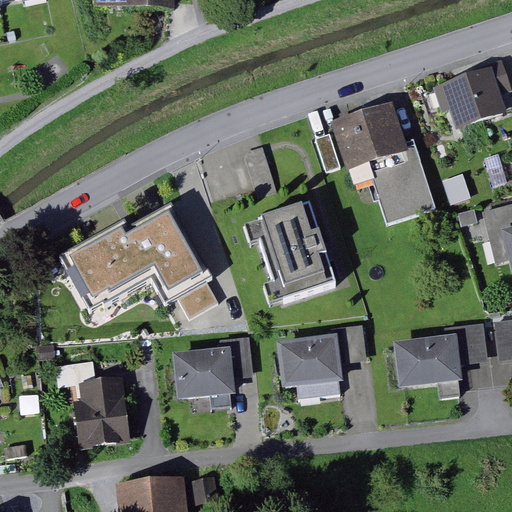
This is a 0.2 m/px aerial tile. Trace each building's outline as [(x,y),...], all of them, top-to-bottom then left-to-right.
[(46,0),(0,0),(0,9),(46,1),(46,0)] [(99,0),(100,6),(181,11),(182,0),(99,0)] [(511,110),(511,102),(498,66),(448,86),(465,129),(511,110)] [(404,145),(393,109),(335,127),(353,184),(374,177),(389,223),(435,209),(413,142),(404,145)] [(341,169),(330,136),(315,141),(326,174),(341,169)] [(276,193),(262,149),(244,155),(258,198),(276,193)] [(464,175),(445,181),(453,204),(471,198),(464,175)] [(511,204),(482,212),(496,264),(511,260),(511,262),(511,204)] [(133,228),(127,232),(122,224),(59,259),(90,316),(152,283),(166,308),(180,300),(191,320),(217,306),(205,284),(212,280),(171,207),(133,228)] [(342,288),(317,208),(253,228),(259,249),(269,246),(282,287),(273,290),(278,308),(342,288)] [(511,320),(495,323),(500,361),(511,359),(511,320)] [(483,326),(446,330),(450,366),(470,364),(487,362),(483,326)] [(455,335),(394,342),(399,386),(438,382),(440,398),(459,396),(457,380),(460,380),(455,335)] [(346,345),(290,350),(295,391),(350,386),(346,345)] [(235,354),(180,359),(184,400),(240,395),(235,354)] [(129,373),(82,381),(92,439),(139,431),(129,373)] [(189,511),(188,486),(129,488),(129,511),(189,511)]
